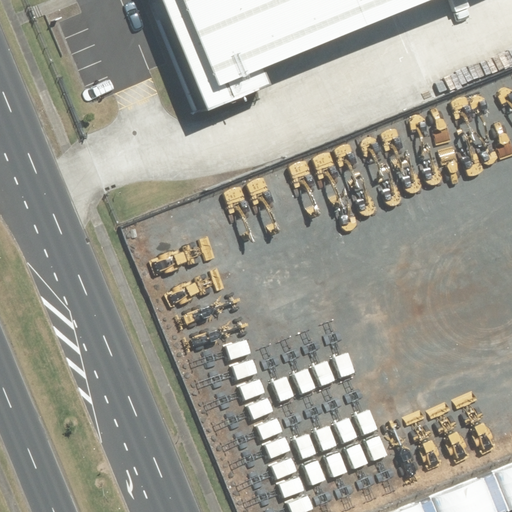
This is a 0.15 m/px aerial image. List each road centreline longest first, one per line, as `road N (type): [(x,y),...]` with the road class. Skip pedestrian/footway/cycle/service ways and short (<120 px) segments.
road 1 (primary): [(0,44),(187,511)]
road 2 (primary): [(55,511),(0,374)]
